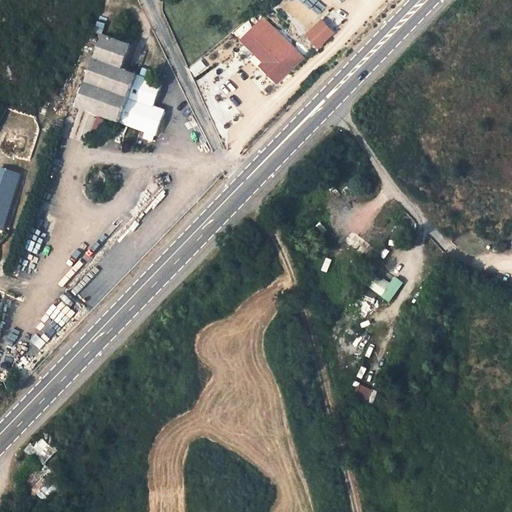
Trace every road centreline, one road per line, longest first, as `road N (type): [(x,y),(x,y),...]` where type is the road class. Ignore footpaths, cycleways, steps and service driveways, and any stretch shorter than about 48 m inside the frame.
road 1 (primary): [(0,441),(247,187)]
road 2 (track): [(354,511),(286,262),(247,187)]
road 3 (primary): [(247,187),(428,0)]
road 4 (unclassified): [(247,187),(215,145),(150,0)]
